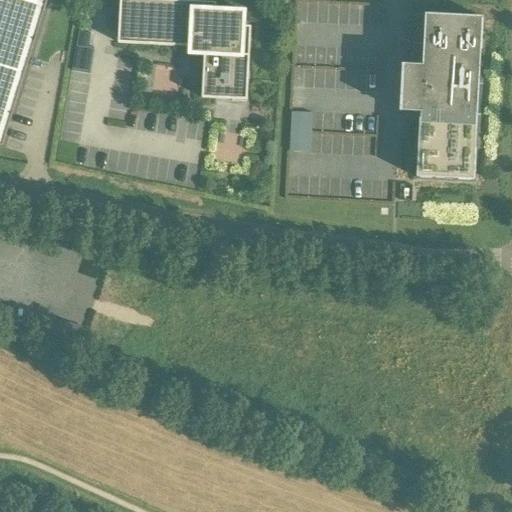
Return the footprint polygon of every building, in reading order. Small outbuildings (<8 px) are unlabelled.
[(0,0),(0,144),(3,146),(47,4),(34,0),(0,0)] [(151,0),(120,0),(118,43),(205,48),(202,98),(247,101),(251,27),(248,27),(248,12),(198,10),(198,3),(151,0)] [(403,76),(401,112),(420,114),(416,178),(474,181),(482,18),(425,15),(423,50),(408,46),(406,76),(403,76)] [(79,31),(74,61),(90,64),(93,44),(88,43),(90,33),(79,31)] [(188,92),(188,66),(167,65),(167,92),(188,92)] [(292,112),(289,152),(310,153),(313,113),(292,112)]
